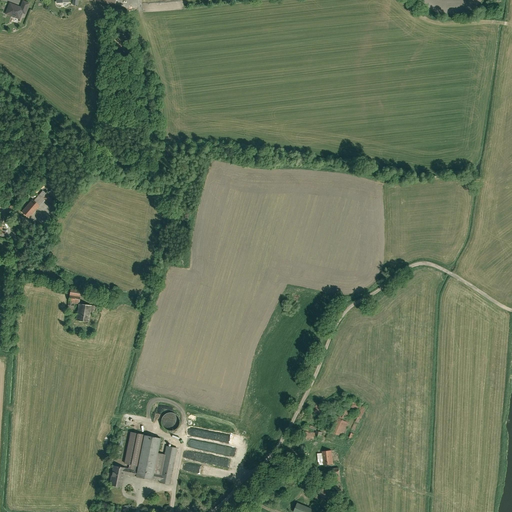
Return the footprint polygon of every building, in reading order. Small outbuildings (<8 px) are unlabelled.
[(6,1),(2,14),(19,18),(23,6),(6,1)] [(49,194),(45,199),(53,206),(57,201),(49,194)] [(39,206),(32,200),(21,213),(28,219),(39,206)] [(80,292),(70,290),(69,296),(79,298),(80,292)] [(79,298),(69,296),(68,303),(78,305),(79,298)] [(75,322),(88,324),(91,307),(78,305),(75,322)] [(360,410),(357,421),(362,422),(366,406),(360,404),(361,401),(354,399),(351,407),(360,410)] [(315,413),(324,415),(326,407),(317,405),(315,413)] [(340,409),(332,432),(345,436),(354,410),(344,407),(343,410),(340,409)] [(162,452),(164,436),(132,431),(127,463),(131,463),(131,466),(115,464),(112,483),(124,485),(126,474),(161,479),(161,481),(173,483),(179,446),(168,445),(167,453),(162,452)] [(333,449),(324,451),(326,463),(335,462),(333,449)] [(317,511),(319,508),(300,501),(295,511),(317,511)]
